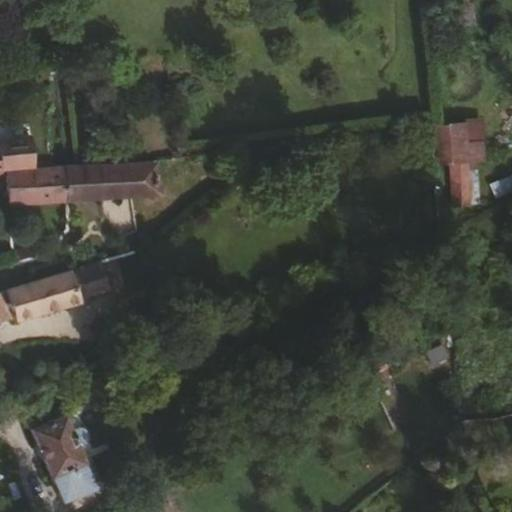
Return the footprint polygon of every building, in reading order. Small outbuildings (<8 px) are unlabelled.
[(467,137),(465,119),(447,119),(430,120),(434,158),(436,158),(483,154),(482,136),(467,137)] [(157,188),(153,154),(63,158),(65,194),(157,188)] [(65,194),(63,158),(7,162),(9,196),(34,194),(65,194)] [(511,186),(511,185),(511,175),(490,184),(494,195),(511,188),(511,186)] [(80,292),(110,283),(101,252),(0,282),(0,316),(15,312),(15,314),(81,294),(80,292)] [(458,320),(456,279),(434,280),(436,330),(458,320)] [(95,480),(80,444),(72,424),(65,407),(32,420),(62,494),(95,480)] [(92,433),(87,423),(80,421),(72,424),(80,444),(88,441),(92,433)]
